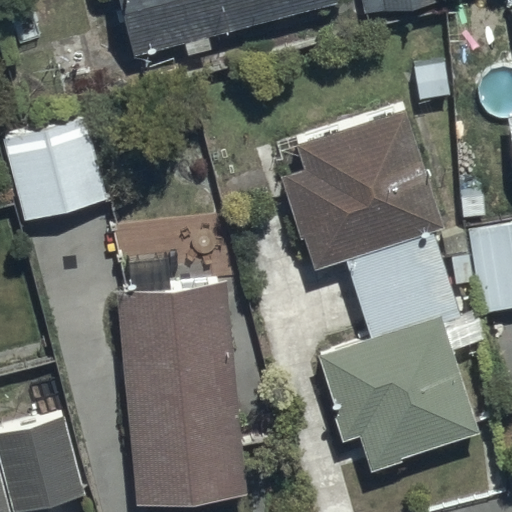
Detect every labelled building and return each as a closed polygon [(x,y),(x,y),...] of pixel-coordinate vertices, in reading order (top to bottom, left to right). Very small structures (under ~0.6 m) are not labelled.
[(290,0),(118,0),(129,39),(179,26),(183,40),(210,33),(207,22),(290,0)] [(511,50),(511,0),(465,0),(475,56),(511,50)] [(431,210),(437,208),(398,85),(287,120),(297,150),(278,157),(309,254),(342,243),(366,318),(307,337),(334,423),(357,416),(368,450),(476,415),(441,304),(459,298),(431,210)] [(81,103),(0,124),(0,129),(22,209),(104,187),(81,103)] [(511,293),(511,216),(463,225),(476,300),(511,293)] [(241,477),(222,262),(168,267),(166,240),(120,244),(122,271),(114,272),(133,486),(241,477)] [(0,511),(12,511),(9,499),(82,478),(60,398),(0,415),(0,511)]
